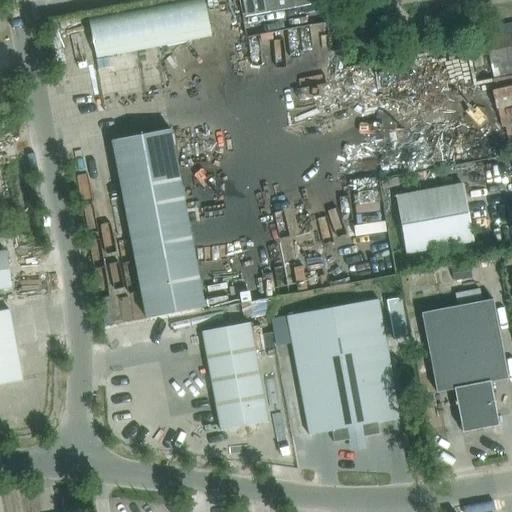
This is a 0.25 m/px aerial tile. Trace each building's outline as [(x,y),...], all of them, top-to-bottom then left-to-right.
[(201,0),(190,0),(84,17),(91,57),(208,38),(201,0)] [(241,0),(245,17),(270,12),(318,4),(316,0),(241,0)] [(343,21),(351,61),(382,55),(375,15),(343,21)] [(511,73),(511,33),(486,39),(495,77),(511,73)] [(490,89),(495,108),(511,103),(511,84),(511,83),(490,89)] [(170,129),(111,140),(146,319),(204,307),(170,129)] [(407,253),(473,240),(463,185),(396,197),(407,253)] [(0,289),(11,288),(6,251),(0,252),(0,289)] [(450,262),(454,281),(472,278),(469,259),(450,262)] [(482,301),(480,289),(455,294),(457,306),(482,301)] [(393,340),(408,338),(400,298),(386,300),(393,340)] [(508,379),(493,299),(482,301),(457,306),(421,313),(436,392),(454,389),(462,432),(498,425),(490,382),(508,379)] [(378,300),(287,316),(309,435),(332,431),(334,443),(349,440),(350,444),(364,441),(364,437),(379,434),(377,422),(400,418),(378,300)] [(9,309),(0,311),(0,384),(23,380),(9,309)] [(268,421),(250,322),(202,331),(220,430),(268,421)] [(265,348),(275,346),(272,333),(262,335),(265,348)] [(290,342),(278,344),(283,374),(295,372),(290,342)]
